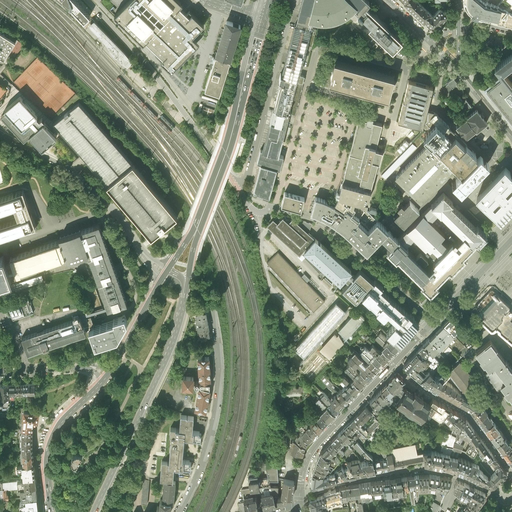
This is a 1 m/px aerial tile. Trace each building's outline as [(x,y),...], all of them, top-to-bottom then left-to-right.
[(61,0),(68,6),(84,23),(90,17),(73,0),(61,0)] [(130,0),(122,8),(119,11),(115,15),(118,18),(120,21),(125,26),(131,31),(136,36),(137,37),(141,42),(142,42),(144,40),(149,45),(152,48),(158,53),(155,56),(172,72),(174,70),(179,65),(185,59),(187,57),(192,52),(199,45),(198,44),(193,38),(195,36),(197,34),(205,26),(193,15),(190,12),(188,15),(186,13),(183,10),(181,8),(179,6),(182,3),(178,0),(130,0)] [(295,24),(311,28),(313,21),(323,22),(331,21),(338,20),(343,17),(349,13),(354,9),(359,14),(366,7),(370,2),(367,0),(301,0),(299,10),(295,24)] [(431,15),(415,0),(408,0),(406,2),(404,4),(414,13),(423,22),(424,21),(431,15)] [(463,0),(464,1),(464,3),(464,4),(464,5),(465,7),(466,8),(467,10),(468,11),(469,12),(470,14),(472,15),(474,16),(476,16),(481,17),(486,19),(486,18),(497,5),(495,3),(493,4),(492,3),(491,2),(490,3),(487,1),(485,0),(463,0)] [(486,18),(486,19),(508,24),(511,25),(511,23),(511,12),(511,13),(511,12),(511,0),(500,0),(497,5),(486,18)] [(372,13),(366,7),(359,14),(358,15),(361,18),(362,17),(370,25),(368,28),(374,34),(392,51),(394,49),(402,41),(391,31),(383,23),(380,20),(372,13)] [(437,27),(441,23),(444,19),(447,16),(440,9),(433,16),(431,15),(424,21),(434,30),(437,27)] [(94,21),(88,26),(105,44),(110,53),(118,61),(128,68),(133,63),(117,45),(94,21)] [(223,58),(230,60),(239,31),(240,25),(232,23),(226,21),(225,26),(225,27),(224,27),(218,48),(215,56),(221,57),(223,58)] [(311,28),(295,24),(290,46),(283,71),(298,75),(299,72),(302,59),(305,49),(306,44),(309,45),(313,45),(317,29),(311,28)] [(0,56),(4,59),(15,41),(0,31),(0,56)] [(25,68),(35,56),(28,50),(18,63),(25,68)] [(495,102),(497,104),(498,105),(499,104),(511,120),(511,119),(511,51),(505,57),(494,67),(499,73),(484,86),(496,101),(495,102)] [(221,57),(215,56),(214,59),(213,63),(212,66),(211,70),(210,74),(209,77),(208,79),(208,81),(207,83),(207,84),(206,87),(205,88),(205,91),(210,92),(212,93),(213,93),(219,95),(220,92),(221,89),(222,86),(222,85),(223,83),(224,81),(224,80),(225,78),(226,74),(226,73),(227,72),(227,71),(228,67),(229,64),(230,60),(223,58),(221,57)] [(392,83),(394,77),(333,62),(328,84),(357,91),(388,99),(389,94),(392,83)] [(281,80),(274,108),(288,112),(295,114),(305,77),(298,75),(283,71),(282,75),(282,74),(281,74),(279,79),(281,80)] [(461,107),(464,111),(471,106),(465,99),(463,101),(458,95),(463,91),(457,84),(458,83),(453,77),(447,82),(447,83),(444,86),(449,91),(455,98),(456,97),(460,102),(458,104),(461,107)] [(413,82),(408,81),(398,122),(400,123),(401,123),(413,126),(419,127),(423,128),(427,111),(433,87),(413,82)] [(37,116),(20,96),(6,109),(4,110),(7,113),(6,113),(5,113),(1,116),(2,117),(0,118),(11,132),(15,135),(17,133),(24,141),(28,137),(30,136),(42,150),(45,148),(56,138),(44,123),(45,122),(42,118),(39,121),(38,119),(36,117),(37,116)] [(107,189),(150,240),(151,241),(159,234),(177,219),(141,176),(132,167),(79,103),(68,113),(66,114),(53,125),(80,157),(82,159),(85,162),(107,189)] [(466,116),(466,117),(476,129),(477,130),(487,121),(483,115),(477,107),(466,116)] [(202,114),(212,117),(214,111),(204,108),(202,114)] [(288,112),(274,108),(270,123),(268,131),(282,135),(288,112)] [(423,128),(422,137),(427,144),(453,168),(460,174),(461,173),(462,174),(477,158),(474,155),(476,153),(466,144),(466,143),(458,136),(458,135),(455,132),(454,133),(448,127),(449,126),(437,115),(437,113),(429,111),(427,111),(423,128)] [(362,119),(358,118),(342,182),(370,189),(371,184),(376,169),(377,162),(379,163),(382,151),(375,149),(382,124),(376,122),(371,121),(373,117),(366,115),(365,120),(362,119)] [(466,137),(476,129),(466,117),(462,121),(456,125),(466,137)] [(282,135),(268,131),(263,151),(260,150),(257,164),(261,164),(253,193),(261,195),(269,197),(277,169),(280,170),(284,156),(277,154),(278,151),(282,135)] [(405,139),(396,149),(398,151),(400,153),(409,143),(406,140),(405,139)] [(381,175),(385,180),(417,148),(412,143),(381,175)] [(440,182),(453,168),(427,144),(395,177),(421,202),(440,182)] [(462,174),(461,173),(460,174),(451,183),(461,192),(477,175),(480,172),(483,168),(488,163),(480,155),(477,158),(462,174)] [(511,174),(506,168),(504,166),(488,182),(475,196),(482,203),(487,208),(500,220),(511,208),(511,207),(511,174)] [(313,205),(311,214),(318,216),(325,220),(333,224),(340,229),(353,241),(367,254),(381,238),(389,246),(391,247),(398,240),(397,239),(381,224),(380,224),(375,218),(368,211),(367,211),(366,209),(370,189),(342,182),(338,196),(334,204),(328,201),(315,197),(313,205)] [(0,240),(1,240),(2,240),(26,231),(28,231),(29,230),(36,228),(34,222),(30,209),(23,190),(0,198),(0,240)] [(459,265),(466,257),(465,256),(464,255),(476,242),(477,243),(478,244),(488,234),(484,230),(477,224),(475,225),(462,212),(452,203),(454,202),(444,192),(437,199),(431,206),(427,210),(423,214),(409,228),(404,233),(403,234),(401,237),(398,240),(391,247),(386,252),(396,261),(397,259),(422,283),(420,285),(430,294),(439,285),(438,284),(437,283),(449,270),(450,271),(451,272),(459,265)] [(304,198),(285,193),(281,205),(289,207),(301,210),(303,202),(304,198)] [(404,228),(420,211),(410,202),(404,208),(401,206),(399,208),(397,210),(400,212),(394,218),(404,228)] [(282,218),(278,223),(276,225),(300,247),(307,240),(282,218)] [(287,225),(303,240),(299,244),(273,220),(272,221),(267,227),(299,257),(305,250),(305,251),(315,239),(292,219),(287,225)] [(308,234),(312,225),(303,222),(300,232),(308,235),(308,234)] [(15,272),(17,278),(21,276),(21,275),(62,260),(67,258),(69,264),(71,264),(73,264),(75,264),(77,264),(79,263),(80,262),(82,262),(84,261),(86,260),(87,259),(89,258),(106,307),(107,310),(108,311),(118,307),(127,304),(99,225),(80,232),(80,231),(74,233),(60,238),(61,240),(10,258),(12,263),(15,272)] [(340,284),(343,280),(349,273),(351,271),(330,253),(315,239),(305,251),(304,252),(307,254),(326,271),(340,284)] [(313,312),(325,301),(303,278),(278,253),(267,264),(313,312)] [(325,272),(326,271),(307,254),(305,257),(304,258),(320,275),(318,277),(320,280),(326,273),(325,272)] [(4,257),(0,258),(0,283),(4,282),(12,280),(10,274),(6,265),(4,257)] [(12,263),(6,265),(10,274),(15,272),(12,263)] [(387,313),(397,322),(411,333),(418,325),(419,324),(418,323),(413,319),(414,318),(412,316),(410,314),(409,315),(393,302),(393,301),(391,299),(390,299),(381,291),(383,288),(375,281),(374,283),(360,270),(354,277),(351,275),(349,273),(343,280),(345,281),(348,283),(342,290),(356,303),(362,296),(363,297),(377,309),(376,310),(376,311),(377,311),(383,316),(383,317),(384,317),(387,313)] [(43,283),(41,277),(35,279),(14,286),(6,289),(9,297),(20,293),(20,291),(37,285),(43,283)] [(323,277),(321,280),(329,287),(331,284),(323,277)] [(96,319),(105,316),(95,290),(87,293),(96,319)] [(511,320),(510,319),(511,317),(511,311),(510,310),(509,309),(509,308),(509,305),(503,299),(500,297),(493,290),(491,290),(478,304),(476,306),(475,308),(473,309),(473,311),(480,318),(491,329),(493,329),(495,327),(498,329),(506,336),(508,336),(508,338),(511,341),(511,320)] [(19,304),(8,308),(10,311),(13,320),(15,319),(33,313),(30,304),(31,303),(31,301),(29,302),(28,299),(19,302),(19,304)] [(318,341),(345,310),(336,301),(294,348),(304,357),(318,341)] [(80,317),(81,319),(107,310),(106,307),(80,317)] [(353,312),(338,329),(346,337),(364,317),(359,312),(357,315),(353,312)] [(194,316),(196,325),(208,322),(206,313),(203,314),(203,313),(200,314),(197,314),(198,315),(194,316)] [(80,317),(81,319),(83,325),(83,324),(84,327),(84,328),(85,332),(89,330),(95,328),(94,326),(90,317),(86,319),(85,315),(80,317)] [(95,328),(89,330),(90,332),(94,345),(95,347),(117,339),(127,322),(124,315),(113,319),(114,321),(95,328)] [(80,317),(22,338),(28,354),(44,349),(45,351),(49,349),(49,347),(86,334),(85,332),(84,328),(84,327),(83,324),(83,325),(81,319),(80,317)] [(460,328),(450,318),(447,321),(444,324),(443,325),(453,335),(460,328)] [(198,333),(199,333),(209,331),(210,331),(209,326),(208,322),(196,325),(198,333)] [(405,340),(411,333),(397,322),(386,335),(391,339),(395,342),(399,346),(405,340)] [(453,335),(443,325),(441,327),(437,331),(436,332),(446,342),(453,335)] [(209,331),(199,333),(200,342),(208,341),(207,340),(208,339),(210,338),(209,331)] [(442,352),(449,345),(446,342),(436,332),(434,334),(432,336),(431,338),(429,339),(439,349),(442,352)] [(380,333),(377,336),(390,347),(394,351),(397,349),(399,346),(395,342),(391,339),(388,342),(387,340),(387,339),(380,333)] [(333,334),(320,350),(329,357),(342,341),(338,334),(336,336),(333,334)] [(462,343),(453,335),(446,342),(449,345),(461,356),(469,350),(462,343)] [(382,349),(386,352),(390,356),(392,353),(394,351),(390,347),(377,336),(375,339),(382,345),(383,345),(384,346),(382,349)] [(436,351),(439,349),(429,339),(427,342),(425,344),(423,346),(435,357),(439,353),(436,351)] [(496,347),(490,340),(483,345),(484,345),(475,352),(481,358),(480,359),(483,364),(484,363),(488,368),(484,371),(497,387),(501,384),(505,389),(504,390),(507,394),(508,394),(511,398),(511,367),(511,366),(510,365),(509,364),(508,363),(509,363),(508,362),(505,359),(496,348),(496,347)] [(372,345),(369,349),(376,355),(379,352),(372,345)] [(439,361),(435,357),(423,346),(421,348),(419,350),(416,352),(425,361),(426,360),(428,359),(428,358),(428,357),(430,359),(429,360),(431,362),(429,364),(433,368),(439,361)] [(362,350),(375,362),(380,367),(382,364),(384,362),(380,359),(379,358),(376,355),(373,357),(372,356),(373,356),(372,355),(364,348),(362,350)] [(379,351),(379,352),(376,355),(379,358),(380,359),(384,362),(386,360),(390,356),(386,352),(382,349),(380,352),(379,352),(379,351)] [(361,351),(359,353),(368,361),(369,361),(367,364),(371,367),(372,367),(375,371),(377,369),(380,367),(375,362),(362,350),(361,351)] [(310,379),(326,362),(316,352),(300,370),(310,379)] [(355,352),(351,356),(368,371),(372,375),(373,373),(375,371),(372,367),(371,367),(367,364),(367,363),(365,366),(360,361),(362,359),(355,352)] [(426,362),(425,361),(416,352),(413,356),(410,359),(416,365),(416,366),(418,368),(421,366),(423,368),(425,365),(424,364),(426,362)] [(443,357),(439,353),(435,357),(439,361),(439,362),(443,357)] [(360,371),(364,374),(364,375),(368,379),(370,377),(372,375),(368,371),(351,356),(347,360),(355,367),(357,365),(362,369),(360,371)] [(417,373),(420,370),(418,368),(416,366),(416,365),(410,359),(406,363),(403,366),(414,376),(417,373)] [(212,391),(209,391),(210,390),(211,390),(211,388),(211,385),(211,383),(212,383),(210,360),(198,361),(199,371),(200,384),(199,384),(197,385),(196,386),(195,386),(195,380),(183,379),(183,392),(194,393),(195,388),(196,388),(197,389),(198,390),(199,390),(197,401),(195,413),(207,415),(212,391)] [(457,360),(446,370),(449,374),(463,391),(469,398),(474,404),(478,401),(470,392),(467,388),(475,381),(471,376),(459,361),(457,360)] [(347,365),(346,366),(359,379),(364,383),(366,381),(368,379),(364,375),(364,374),(360,371),(358,373),(357,372),(349,364),(347,366),(347,365)] [(352,380),(356,383),(356,384),(360,387),(362,385),(364,383),(359,379),(346,366),(345,367),(346,368),(344,369),(352,377),(353,377),(354,378),(352,380)] [(420,381),(426,375),(420,370),(417,373),(414,376),(415,378),(420,381)] [(438,380),(434,378),(429,387),(435,390),(437,391),(442,382),(443,380),(449,374),(446,370),(438,378),(438,380)] [(429,372),(426,375),(420,381),(423,383),(424,384),(426,385),(429,387),(434,378),(431,376),(432,375),(429,372)] [(397,392),(402,387),(397,383),(402,377),(397,373),(386,384),(390,388),(394,392),(395,390),(397,392)] [(330,386),(333,384),(323,374),(319,378),(329,388),(330,386)] [(343,376),(340,379),(351,389),(354,393),(357,391),(360,387),(356,384),(356,383),(352,380),(349,384),(348,382),(348,381),(343,376)] [(345,387),(341,392),(344,395),(345,395),(348,399),(352,396),(354,393),(351,389),(340,379),(337,381),(343,387),(344,386),(345,387)] [(443,380),(442,382),(437,391),(442,394),(446,396),(451,386),(452,385),(443,380)] [(8,383),(0,383),(0,385),(0,396),(4,396),(4,397),(9,397),(9,395),(9,393),(8,384),(8,383)] [(390,388),(386,384),(384,387),(380,390),(384,394),(391,400),(396,394),(394,392),(390,388)] [(303,386),(278,386),(279,397),(285,396),(285,395),(302,395),(301,390),(303,390),(303,386)] [(333,392),(333,393),(339,399),(340,399),(344,404),(346,401),(348,399),(345,395),(344,395),(341,392),(338,395),(337,393),(333,389),(334,388),(333,386),(330,386),(329,388),(333,392)] [(463,396),(463,395),(459,393),(460,391),(451,386),(446,396),(453,400),(459,403),(463,396)] [(401,396),(405,390),(402,387),(397,392),(401,396)] [(384,394),(380,390),(378,393),(375,395),(379,399),(385,405),(391,400),(384,394)] [(413,395),(405,390),(401,396),(397,404),(421,419),(427,409),(430,404),(423,400),(424,398),(419,395),(415,392),(413,395)] [(333,393),(328,398),(334,404),(335,405),(339,409),(341,406),(344,404),(340,399),(339,399),(333,393)] [(324,394),(319,399),(331,410),(334,414),(337,411),(339,409),(335,405),(334,404),(328,398),(324,394)] [(379,399),(375,395),(373,398),(370,401),(374,405),(376,407),(379,409),(379,412),(385,405),(379,399)] [(474,404),(469,398),(468,399),(463,396),(459,403),(463,405),(469,408),(474,404)] [(485,396),(478,401),(474,404),(469,408),(471,411),(473,414),(481,408),(480,406),(487,400),(485,396)] [(325,408),(320,413),(321,414),(324,417),(328,421),(331,417),(334,414),(331,410),(319,399),(319,398),(315,402),(322,408),(323,408),(324,407),(325,408)] [(432,399),(430,404),(427,409),(441,418),(450,407),(432,399)] [(374,405),(370,401),(368,403),(365,406),(369,409),(372,412),(376,407),(374,405)] [(495,407),(492,403),(483,410),(481,408),(473,414),(475,416),(478,419),(487,412),(495,407)] [(396,415),(385,405),(379,412),(383,416),(380,420),(370,431),(372,433),(368,437),(372,440),(396,415)] [(369,409),(365,406),(362,410),(358,414),(361,417),(364,420),(372,412),(369,409)] [(450,407),(441,418),(433,427),(436,429),(446,419),(449,423),(458,412),(450,407)] [(39,412),(24,410),(23,418),(22,428),(32,429),(33,419),(38,420),(39,412)] [(379,412),(375,416),(380,420),(383,416),(379,412)] [(458,412),(449,423),(453,425),(453,428),(451,434),(455,436),(459,427),(466,418),(458,412)] [(489,415),(487,412),(478,419),(481,424),(484,428),(493,421),(491,418),(492,418),(490,414),(489,415)] [(316,416),(314,418),(319,422),(323,426),(325,423),(328,421),(324,417),(321,414),(317,417),(316,416)] [(361,417),(358,414),(355,416),(353,418),(357,421),(360,424),(364,420),(361,417)] [(380,420),(375,416),(373,418),(375,420),(367,428),(370,431),(380,420)] [(160,480),(160,482),(164,483),(172,484),(173,482),(174,469),(175,470),(190,471),(191,465),(189,465),(189,463),(182,462),(184,443),(184,441),(200,442),(201,437),(199,436),(199,434),(192,434),(193,419),(181,418),(180,422),(179,433),(176,432),(170,431),(169,439),(171,439),(169,465),(167,465),(167,464),(161,464),(160,480)] [(315,427),(318,431),(320,428),(323,426),(319,422),(314,418),(312,420),(313,420),(310,423),(311,423),(315,427)] [(357,421),(353,418),(350,421),(349,423),(352,426),(355,429),(360,424),(357,421)] [(474,428),(466,418),(459,427),(455,436),(454,441),(459,442),(462,433),(468,438),(474,428)] [(310,433),(313,436),(316,434),(318,431),(315,427),(311,423),(308,426),(307,425),(307,424),(304,421),(301,424),(310,433)] [(495,424),(493,421),(484,428),(487,432),(490,436),(498,430),(494,425),(495,424)] [(352,426),(349,423),(346,426),(344,428),(347,431),(351,434),(355,429),(352,426)] [(304,431),(301,434),(304,437),(305,438),(309,441),(311,438),(313,436),(310,433),(301,424),(298,427),(302,431),(303,430),(304,431)] [(365,427),(364,428),(360,424),(355,429),(362,436),(364,434),(368,437),(372,433),(370,431),(367,428),(365,427)] [(32,429),(22,428),(22,432),(21,432),(21,442),(22,446),(32,445),(32,437),(32,429)] [(347,431),(344,428),(341,432),(338,435),(341,438),(344,441),(346,443),(348,441),(349,442),(354,437),(351,434),(347,431)] [(480,438),(474,428),(468,438),(470,441),(474,443),(480,438)] [(503,434),(499,429),(498,430),(490,436),(496,443),(504,438),(502,435),(503,434)] [(298,436),(297,435),(293,439),(299,443),(304,446),(307,443),(309,441),(305,438),(304,437),(301,434),(300,433),(298,436)] [(341,438),(338,435),(335,438),(332,441),(335,444),(339,447),(344,441),(341,438)] [(505,437),(504,438),(496,443),(500,449),(502,452),(511,444),(511,438),(508,441),(505,437)] [(76,460),(83,450),(82,449),(85,447),(88,445),(91,443),(97,440),(96,438),(90,442),(87,444),(86,442),(83,444),(84,444),(79,448),(78,448),(77,448),(76,448),(75,448),(74,449),(73,450),(72,451),(72,452),(72,453),(72,454),(72,455),(72,456),(73,457),(73,458),(74,459),(73,465),(74,469),(76,469),(75,465),(76,460)] [(493,455),(480,438),(474,443),(477,448),(482,454),(483,453),(484,455),(486,454),(496,469),(501,465),(493,455)] [(292,439),(287,449),(295,452),(301,454),(303,450),(304,446),(299,443),(293,439),(292,439)] [(335,444),(332,441),(329,444),(327,446),(330,449),(334,453),(339,447),(335,444)] [(346,443),(344,441),(339,447),(344,453),(350,448),(349,446),(346,443)] [(356,441),(353,444),(357,448),(366,457),(369,458),(369,459),(372,458),(372,457),(356,441)] [(449,456),(458,458),(458,457),(463,444),(459,442),(454,441),(450,455),(449,456)] [(474,443),(470,441),(465,448),(473,454),(477,448),(474,443)] [(401,446),(406,464),(422,461),(424,460),(423,453),(422,452),(417,453),(415,443),(401,446)] [(511,444),(502,452),(504,455),(507,460),(511,456),(511,444)] [(32,445),(22,446),(22,449),(21,449),(22,459),(23,459),(23,463),(33,462),(32,454),(32,445)] [(284,448),(280,446),(278,455),(278,456),(284,458),(287,449),(284,448)] [(330,449),(327,446),(323,450),(320,453),(325,456),(329,458),(331,455),(334,453),(330,449)] [(406,464),(401,446),(390,448),(391,453),(395,466),(400,465),(406,464)] [(350,448),(344,453),(341,456),(344,460),(353,452),(353,451),(350,448)] [(386,468),(389,468),(387,458),(386,454),(385,453),(382,450),(380,451),(383,454),(384,459),(381,460),(383,469),(386,468)] [(434,466),(431,452),(431,451),(423,453),(424,460),(425,465),(428,465),(434,466)] [(442,467),(443,454),(438,454),(439,453),(436,453),(436,452),(431,452),(434,466),(437,467),(442,467)] [(325,456),(320,453),(319,456),(317,460),(323,463),(327,465),(330,458),(329,458),(325,456)] [(395,466),(391,453),(386,454),(387,458),(389,468),(392,467),(395,466)] [(456,472),(458,458),(449,456),(450,455),(443,454),(442,467),(445,468),(448,469),(456,472)] [(463,474),(472,462),(458,457),(458,458),(456,472),(460,473),(463,474)] [(373,460),(372,458),(369,459),(370,461),(368,462),(368,461),(365,462),(361,463),(367,471),(367,473),(371,472),(375,471),(374,466),(373,460)] [(383,469),(381,460),(381,458),(373,460),(374,466),(375,471),(380,470),(383,469)] [(278,479),(277,460),(264,462),(266,468),(268,476),(269,480),(278,479)] [(323,463),(317,460),(316,463),(314,467),(320,469),(331,472),(334,468),(327,465),(323,463)] [(359,460),(347,463),(355,474),(356,475),(361,474),(367,473),(367,471),(361,463),(359,460)] [(23,463),(17,464),(18,468),(21,468),(23,469),(24,476),(35,474),(33,462),(23,463)] [(336,465),(338,468),(344,478),(347,477),(349,477),(344,470),(338,462),(336,465)] [(347,467),(344,470),(349,477),(353,476),(356,475),(355,474),(347,463),(346,462),(344,464),(346,467),(347,467)] [(477,480),(483,471),(480,469),(478,471),(476,469),(479,465),(472,462),(463,474),(471,478),(477,480)] [(507,474),(501,465),(496,469),(490,475),(498,482),(502,478),(507,474)] [(314,487),(330,482),(337,480),(336,477),(335,471),(334,468),(331,472),(328,475),(318,474),(312,473),(311,479),(310,486),(314,487)] [(338,468),(335,471),(336,477),(337,480),(340,479),(344,478),(338,468)] [(482,483),(488,475),(483,471),(477,480),(479,482),(482,483)] [(35,474),(24,476),(24,482),(22,482),(21,481),(17,481),(18,487),(21,487),(36,485),(35,474)] [(252,488),(259,487),(258,479),(257,475),(248,477),(250,489),(252,488)] [(498,482),(490,475),(489,477),(488,475),(482,483),(490,487),(492,487),(494,486),(498,482)] [(268,476),(258,479),(259,487),(260,488),(270,485),(269,480),(268,476)] [(415,487),(415,485),(419,485),(419,476),(411,477),(407,478),(409,487),(413,487),(415,487)] [(423,476),(419,476),(419,485),(419,490),(427,490),(427,489),(429,476),(423,476)] [(435,476),(429,476),(427,489),(436,490),(436,489),(440,477),(435,476)] [(445,478),(440,477),(436,489),(445,491),(451,478),(445,478)] [(399,479),(395,480),(397,490),(399,496),(399,499),(405,498),(404,493),(403,491),(401,479),(399,479)] [(283,480),(281,496),(287,496),(292,496),(293,490),(294,481),(289,481),(283,480)] [(386,481),(383,481),(384,494),(384,499),(387,498),(388,503),(393,502),(393,497),(391,491),(390,480),(386,481)] [(392,480),(390,480),(391,491),(393,497),(399,496),(397,490),(395,480),(392,480)] [(459,496),(463,484),(461,483),(457,480),(454,485),(456,487),(454,494),(459,496)] [(17,481),(2,482),(2,483),(3,489),(6,489),(18,487),(17,481)] [(377,482),(370,483),(372,495),(384,494),(383,481),(377,482)] [(149,484),(143,483),(141,507),(147,508),(149,484)] [(164,483),(162,503),(171,504),(173,504),(174,493),(175,484),(172,484),(164,483)] [(365,484),(358,485),(361,499),(365,498),(365,496),(369,495),(369,497),(373,496),(372,495),(370,483),(365,484)] [(463,498),(470,486),(467,485),(463,484),(459,496),(463,498)] [(36,485),(21,487),(22,498),(26,498),(37,496),(36,485)] [(270,485),(260,488),(261,495),(272,492),(271,486),(270,485)] [(358,485),(353,486),(347,486),(345,487),(346,497),(349,497),(358,495),(358,496),(358,501),(361,500),(361,499),(358,485)] [(419,485),(415,485),(415,487),(415,491),(413,491),(413,487),(409,487),(409,489),(412,505),(415,505),(414,498),(416,497),(418,497),(419,490),(419,485)] [(468,498),(475,489),(472,487),(470,486),(463,498),(467,500),(468,498)] [(330,492),(324,494),(327,503),(341,499),(339,489),(330,492)] [(468,498),(470,500),(479,507),(480,505),(481,504),(487,497),(486,494),(475,489),(468,498)] [(273,506),(276,505),(275,502),(275,500),(274,499),(274,497),(272,492),(261,495),(262,502),(263,508),(273,506)] [(320,495),(309,499),(311,505),(311,509),(325,507),(328,506),(327,503),(324,494),(320,495)] [(37,496),(26,498),(26,502),(20,503),(20,507),(21,507),(38,505),(37,496)] [(291,497),(292,496),(287,496),(281,496),(277,496),(274,497),(274,499),(275,500),(275,502),(276,505),(280,503),(283,502),(284,501),(291,498),(291,497)] [(249,511),(252,511),(258,510),(256,500),(255,498),(244,501),(245,511),(249,511)] [(479,507),(470,500),(467,506),(474,511),(475,511),(478,508),(479,507)] [(439,511),(441,507),(433,502),(430,511),(439,511)] [(157,510),(156,511),(170,511),(170,509),(171,504),(162,503),(160,503),(159,510),(157,510)] [(460,509),(458,511),(474,511),(467,506),(464,503),(460,509)]
